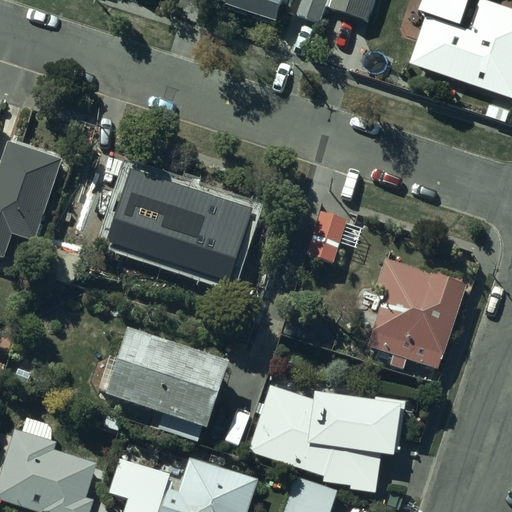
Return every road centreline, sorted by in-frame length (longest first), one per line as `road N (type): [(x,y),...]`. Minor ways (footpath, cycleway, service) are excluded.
road 1 (residential): [(511,199),(0,29)]
road 2 (residential): [(511,377),(465,511)]
